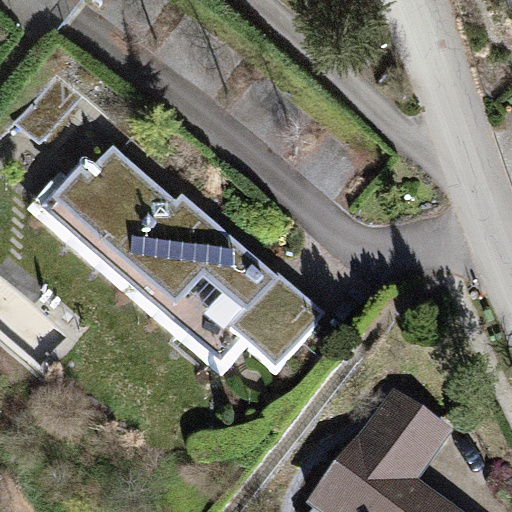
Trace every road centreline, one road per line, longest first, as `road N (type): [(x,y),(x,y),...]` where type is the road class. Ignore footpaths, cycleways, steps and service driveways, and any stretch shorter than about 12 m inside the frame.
road 1 (residential): [(106,41),(352,242),(397,259),(455,246),(485,229)]
road 2 (residential): [(279,7),(485,229)]
